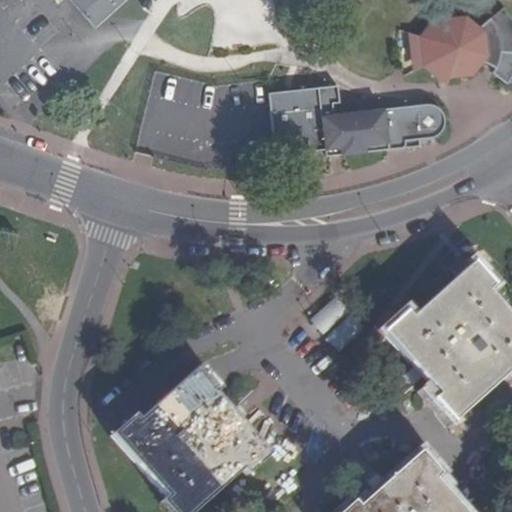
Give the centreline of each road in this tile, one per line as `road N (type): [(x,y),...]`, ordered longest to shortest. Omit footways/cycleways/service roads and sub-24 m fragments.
road 1 (residential): [(487,163),(313,222),(235,225),(121,203)]
road 2 (residential): [(63,395),(121,203)]
road 3 (unknown): [(120,398),(273,313)]
road 4 (residential): [(121,203),(0,166)]
